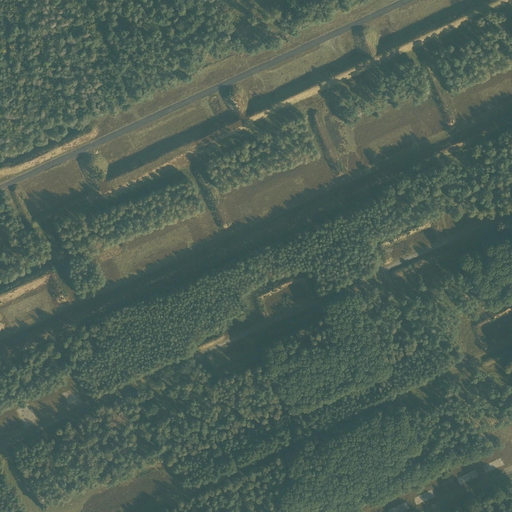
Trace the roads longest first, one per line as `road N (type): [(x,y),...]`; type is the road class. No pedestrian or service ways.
road 1 (track): [(511,212),(0,446)]
road 2 (track): [(511,108),(0,341)]
road 3 (track): [(0,187),(409,0)]
